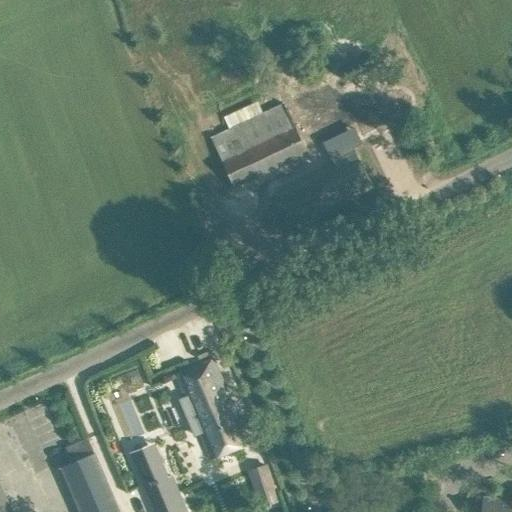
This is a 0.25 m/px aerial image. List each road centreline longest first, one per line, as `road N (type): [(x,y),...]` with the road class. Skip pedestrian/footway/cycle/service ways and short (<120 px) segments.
road 1 (unclassified): [(233,291),(511,158)]
road 2 (unclassified): [(0,400),(233,291)]
road 3 (unclassified): [(320,511),(233,291)]
